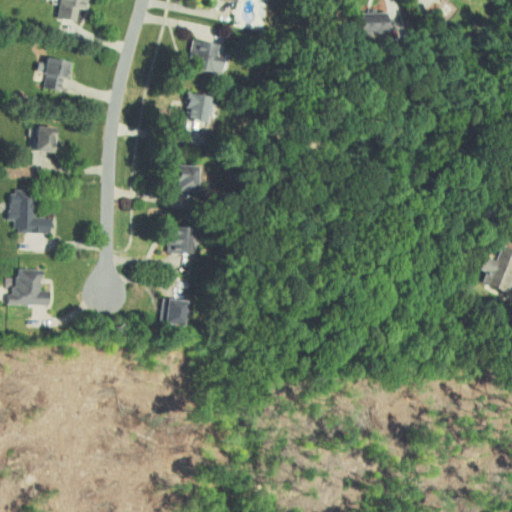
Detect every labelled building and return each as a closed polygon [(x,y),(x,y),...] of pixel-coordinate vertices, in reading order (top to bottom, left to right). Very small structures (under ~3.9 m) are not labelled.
[(227,44),(200,39),(196,56),(204,58),(202,68),(220,72),(227,44)] [(75,60),(50,56),(50,63),(38,61),(37,72),(47,73),(45,87),(64,90),(66,76),(72,77),(75,60)] [(190,118),(211,119),(212,93),(184,92),(183,108),(191,108),(190,118)] [(204,190),(207,166),(189,164),(186,188),(204,190)] [(53,232),(54,216),(37,216),(38,193),(12,192),(11,230),(53,232)] [(167,252),(195,253),(195,226),(179,225),(179,239),(168,239),(167,252)] [(483,254),(473,279),(504,293),(511,274),(511,251),(500,246),(494,259),(483,254)] [(7,304),(53,305),(53,290),(44,290),(45,269),(18,268),(17,294),(8,294),(7,304)]
